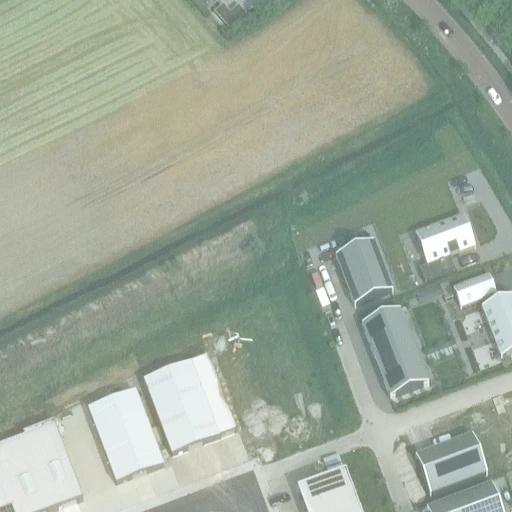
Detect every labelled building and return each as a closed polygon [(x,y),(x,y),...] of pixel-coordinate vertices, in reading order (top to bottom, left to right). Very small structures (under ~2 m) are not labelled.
[(463,219),(415,237),(426,268),(419,271),(424,285),(455,273),(449,259),(474,250),(463,219)] [(373,245),(335,260),(354,310),(393,295),(373,245)] [(488,278),(453,291),(461,310),(482,302),(484,310),(481,311),(500,360),(511,355),(511,298),(495,305),(492,298),(495,297),(488,278)] [(324,418),(281,309),(246,322),(248,326),(209,341),(217,363),(244,353),(275,437),(324,418)] [(400,313),(361,328),(390,402),(428,387),(400,313)] [(236,435),(208,360),(144,384),(172,459),(236,435)] [(135,394),(87,412),(115,487),(163,469),(135,394)] [(0,511),(56,511),(83,502),(51,419),(21,431),(23,434),(0,443),(0,511)] [(471,438),(415,460),(430,498),(486,477),(471,438)] [(359,511),(345,474),(297,492),(304,511),(359,511)] [(500,511),(491,487),(426,511),(500,511)]
